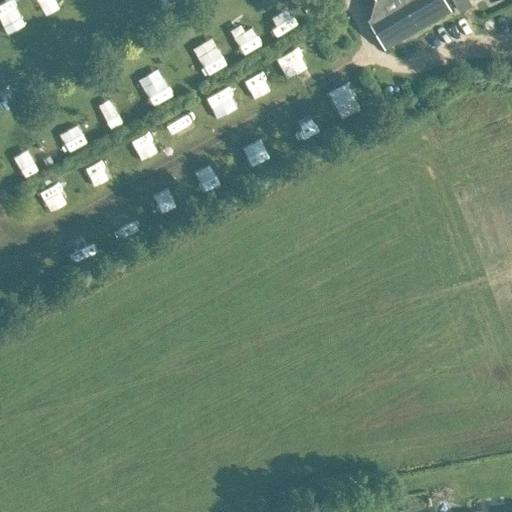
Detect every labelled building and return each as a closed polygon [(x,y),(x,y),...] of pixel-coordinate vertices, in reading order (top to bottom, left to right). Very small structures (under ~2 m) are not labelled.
[(2,0),(0,1),(0,16),(6,29),(22,21),(11,0),(2,0)] [(375,0),(384,15),(369,23),(384,48),(451,9),(445,0),(375,0)] [(470,4),(467,0),(466,0),(456,6),(459,10),(470,4)] [(288,3),(267,15),(277,33),(298,21),(288,3)] [(231,33),(240,53),(262,43),(253,23),(231,33)] [(202,72),(224,64),(214,36),(192,43),(202,72)] [(300,44),(276,55),(284,72),(308,60),(300,44)] [(260,70),(242,79),(252,97),(269,88),(260,70)] [(160,72),(140,83),(151,102),(171,90),(160,72)] [(207,95),(215,111),(238,100),(230,84),(207,95)] [(103,129),(121,120),(111,100),(93,109),(103,129)] [(75,122),(55,132),(65,150),(85,140),(75,122)] [(129,138),(137,157),(155,149),(147,130),(129,138)] [(250,164),(269,155),(261,138),(242,147),(250,164)] [(21,176),(37,168),(27,146),(11,154),(21,176)] [(80,164),(89,189),(112,181),(103,156),(80,164)] [(200,191),(219,181),(210,162),(191,171),(200,191)] [(44,213),(67,204),(58,180),(35,189),(44,213)] [(151,196),(159,212),(175,204),(167,187),(151,196)] [(63,242),(70,259),(88,252),(81,235),(63,242)]
